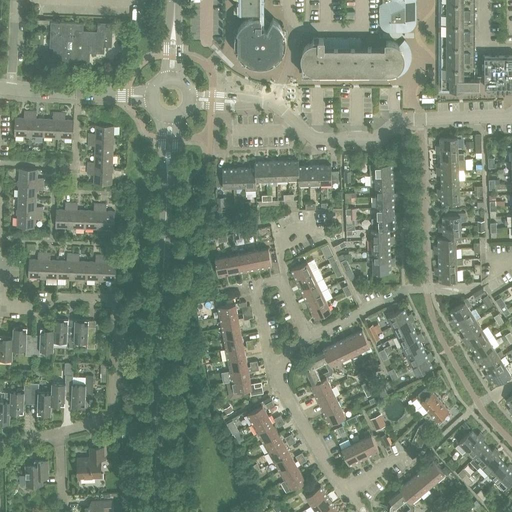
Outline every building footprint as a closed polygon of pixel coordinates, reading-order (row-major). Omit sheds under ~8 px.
[(234,40),(234,41),(235,43),(235,46),(236,47),(236,48),(237,51),(238,53),(239,55),(241,57),(242,58),(243,59),(245,60),(246,61),(247,62),(249,63),(251,64),(252,64),(255,65),(256,65),(259,65),(260,65),(263,65),(266,65),(268,64),(270,64),(271,63),(273,62),(278,58),(280,56),(281,55),(281,58),(282,54),(283,51),(282,51),(285,41),(286,41),(286,38),(286,37),(286,34),(285,33),(283,26),(282,25),(282,24),(283,22),(282,22),(281,25),(281,24),(279,22),(278,21),(277,20),(275,19),(275,18),(274,17),(273,17),(269,23),(262,19),(262,14),(261,14),(261,9),(264,9),(263,0),(237,0),(238,9),(242,9),(247,18),(245,19),(244,20),(242,22),(241,23),(239,25),(238,27),(235,33),(235,34),(235,37),(234,39),(234,40)] [(413,23),(413,21),(413,0),(397,0),(382,6),(382,21),(382,22),(383,23),(383,24),(384,25),(385,26),(386,27),(387,28),(388,28),(389,29),(390,29),(405,29),(407,28),(409,28),(411,26),(412,25),(413,23)] [(475,77),(475,66),(474,0),(441,0),(442,77),(475,77)] [(74,65),(85,66),(89,66),(90,51),(104,52),(105,45),(112,45),(113,23),(98,22),(97,30),(84,29),(84,22),(52,20),(52,19),(44,19),(44,23),(50,23),(49,46),(57,47),(57,53),(53,53),(52,61),(60,61),(60,65),(74,65)] [(302,62),(302,73),(313,73),(313,70),(325,70),(325,73),(369,73),(369,77),(387,77),(389,77),(391,77),(393,77),(395,76),(397,75),(399,75),(402,73),(405,70),(407,67),(409,63),(410,59),(411,54),(410,50),(409,46),(407,42),(404,40),(399,45),(398,43),(396,42),(395,42),(394,41),(393,41),(391,41),(390,40),(386,40),(386,46),(360,46),(360,40),(360,37),(324,37),(313,37),(313,41),(311,41),(309,43),(307,44),(305,46),(303,49),(302,52),(302,54),(302,57),(303,59),(304,62),(302,62)] [(475,77),(480,77),(484,77),(484,86),(486,86),(486,87),(487,88),(488,88),(511,87),(511,55),(484,55),(484,74),(480,74),(480,66),(475,66),(475,77)] [(480,77),(475,77),(442,77),(442,89),(480,88),(480,77)] [(24,110),(23,116),(15,116),(14,134),(29,135),(30,110),(24,110)] [(30,110),(29,135),(43,135),(44,117),(36,117),(36,110),(30,110)] [(44,117),(43,135),(58,136),(59,111),(53,111),(52,118),(44,117)] [(59,111),(58,136),(72,137),(73,119),(65,118),(65,112),(59,111)] [(88,132),(88,138),(113,139),(114,124),(96,124),(96,132),(88,132)] [(435,144),(436,148),(458,147),(457,136),(440,137),(440,144),(435,144)] [(113,139),(88,138),(88,144),(95,145),(95,153),(112,154),(113,139)] [(458,147),(436,148),(436,152),(440,152),(440,159),(464,158),(464,152),(458,153),(458,147)] [(87,161),(87,167),(112,168),(112,154),(95,153),(94,161),(87,161)] [(436,166),(436,170),(459,169),(466,169),(466,158),(464,158),(440,159),(440,166),(436,166)] [(276,160),(266,161),(266,178),(277,178),(276,160)] [(287,160),(276,160),(277,178),(288,178),(287,160)] [(298,160),(287,160),(288,178),(298,177),(299,177),(298,165),(298,160)] [(254,161),(255,166),(255,179),(256,179),(266,178),(266,161),(254,161)] [(374,163),(375,174),(397,173),(397,169),(393,170),(392,162),(374,163)] [(320,164),(309,165),(310,182),(320,182),(320,164)] [(331,164),(320,164),(320,182),(331,182),(331,164)] [(298,165),(299,177),(298,177),(298,183),(310,182),(309,165),(298,165)] [(255,166),(244,167),(245,185),(246,185),(246,190),(256,189),(256,179),(255,179),(255,166)] [(19,167),(19,182),(44,183),(44,177),(37,176),(37,168),(19,167)] [(112,168),(87,167),(87,173),(94,174),(93,182),(111,183),(112,168)] [(234,185),(233,167),(222,167),(223,185),(234,185)] [(244,167),(233,167),(234,185),(245,185),(244,167)] [(459,169),(436,170),(436,174),(441,173),(441,180),(459,180),(459,169)] [(397,173),(375,174),(370,174),(371,185),(375,185),(393,184),(393,177),(397,177),(397,173)] [(437,187),(437,191),(459,191),(459,180),(441,180),(441,187),(437,187)] [(19,182),(18,196),(36,197),(36,189),(44,190),(44,183),(19,182)] [(375,185),(376,196),(398,195),(398,191),(393,191),(393,184),(375,185)] [(459,191),(437,191),(437,195),(441,195),(442,202),(446,202),(459,202),(460,202),(459,191)] [(398,195),(376,196),(376,206),(394,206),(394,199),(398,199),(398,195)] [(18,196),(17,211),(43,212),(43,206),(36,205),(36,197),(18,196)] [(65,201),(65,208),(56,208),(56,226),(70,226),(71,201),(65,201)] [(71,201),(70,226),(84,227),(85,209),(78,209),(78,202),(71,201)] [(85,209),(84,227),(99,227),(100,202),(94,202),(93,210),(85,209)] [(100,202),(99,227),(113,228),(114,210),(107,210),(107,203),(100,202)] [(394,206),(376,206),(376,217),(398,216),(398,213),(394,213),(394,206)] [(43,212),(17,211),(17,225),(35,226),(35,218),(43,218),(43,212)] [(438,222),(438,226),(460,226),(460,220),(466,220),(466,212),(457,212),(457,215),(446,215),(442,215),(442,222),(438,222)] [(376,217),(377,228),(389,228),(395,228),(394,221),(399,220),(398,216),(376,217)] [(460,226),(438,226),(438,230),(443,230),(443,237),(456,237),(461,237),(460,226)] [(371,228),(372,239),(394,238),(394,234),(389,235),(389,228),(377,228),(371,228)] [(434,244),(434,248),(456,247),(456,237),(443,237),(438,237),(438,244),(434,244)] [(394,238),(372,239),(372,250),(390,249),(390,242),(394,242),(394,238)] [(268,247),(257,249),(261,267),(272,264),(268,247)] [(456,247),(434,248),(434,252),(438,252),(438,259),(456,258),(456,247)] [(257,249),(247,251),(250,269),(261,267),(257,249)] [(390,249),(372,250),(373,261),(395,260),(394,256),(390,256),(390,249)] [(38,251),(38,259),(29,258),(28,276),(43,277),(44,251),(38,251)] [(44,251),(43,277),(57,277),(58,260),(51,259),(51,252),(44,251)] [(247,251),(236,253),(240,271),(250,269),(247,251)] [(58,260),(57,277),(72,278),(73,252),(67,252),(66,260),(58,260)] [(73,252),(72,278),(86,278),(87,261),(79,260),(80,253),(73,252)] [(87,261),(86,278),(100,279),(101,254),(95,253),(95,261),(87,261)] [(236,253),(226,255),(229,273),(240,271),(236,253)] [(101,254),(100,279),(115,279),(116,262),(108,261),(108,254),(101,254)] [(341,254),(338,255),(341,260),(343,265),(348,262),(346,258),(344,259),(341,254)] [(229,273),(226,255),(215,257),(218,275),(229,273)] [(434,266),(435,270),(457,269),(456,263),(463,263),(462,258),(456,258),(438,259),(439,266),(434,266)] [(319,281),(325,279),(319,259),(313,261),(319,281)] [(291,268),(296,278),(312,270),(307,260),(291,268)] [(395,260),(373,261),(373,272),(391,271),(390,264),(395,264),(395,260)] [(348,262),(343,265),(350,279),(355,277),(348,262)] [(457,269),(435,270),(435,274),(439,273),(439,281),(457,280),(457,269)] [(312,270),(296,278),(301,288),(317,280),(312,270)] [(317,280),(301,288),(305,298),(321,290),(317,280)] [(473,293),(476,299),(487,292),(483,286),(473,293)] [(327,290),(330,301),(336,299),(333,288),(327,290)] [(321,290),(305,298),(310,307),(326,300),(321,290)] [(482,297),(482,298),(480,298),(483,303),(490,298),(487,294),(482,297)] [(450,319),(452,322),(471,310),(468,305),(471,303),(467,296),(463,299),(464,301),(450,310),(454,316),(450,319)] [(326,300),(310,307),(315,317),(331,310),(326,300)] [(218,305),(220,316),(237,313),(235,302),(218,305)] [(388,315),(393,325),(413,315),(411,312),(407,314),(404,307),(395,312),(388,315)] [(471,310),(452,322),(454,325),(458,323),(461,329),(476,319),(471,310)] [(237,313),(220,316),(222,327),(239,324),(237,313)] [(413,315),(393,325),(397,335),(414,327),(410,321),(414,319),(413,315)] [(55,317),(54,328),(54,340),(67,340),(67,346),(74,347),(74,341),(75,325),(74,325),(75,319),(68,319),(68,318),(55,317)] [(74,341),(87,341),(87,347),(94,347),(95,326),(88,325),(89,319),(75,318),(75,319),(74,325),(75,325),(74,341)] [(476,319),(461,329),(465,335),(461,337),(463,340),(482,328),(476,319)] [(239,324),(222,327),(224,337),(241,334),(239,324)] [(367,326),(369,331),(371,335),(377,333),(373,324),(367,326)] [(13,326),(13,336),(13,348),(26,349),(25,354),(32,355),(33,334),(27,334),(27,326),(13,326)] [(33,334),(32,355),(40,355),(40,349),(53,350),(54,340),(54,328),(40,327),(40,334),(33,334)] [(414,327),(397,335),(402,345),(422,335),(420,331),(417,333),(414,327)] [(482,328),(463,340),(466,344),(469,341),(473,347),(488,338),(482,328)] [(362,329),(352,334),(360,350),(370,345),(362,329)] [(241,334),(224,337),(226,348),(243,345),(241,334)] [(352,334),(342,338),(350,355),(360,350),(352,334)] [(0,335),(0,357),(12,358),(13,348),(13,336),(0,335)] [(422,335),(402,345),(407,354),(423,346),(420,340),(424,338),(422,335)] [(342,338),(333,343),(340,359),(350,355),(342,338)] [(488,338),(473,347),(476,353),(473,355),(475,358),(494,347),(488,338)] [(323,348),(324,350),(329,361),(325,363),(328,370),(332,371),(333,369),(331,364),(340,359),(333,343),(323,348)] [(243,345),(226,348),(228,359),(245,356),(243,345)] [(423,346),(407,354),(412,364),(431,354),(430,351),(426,353),(423,346)] [(494,347),(475,358),(477,362),(481,360),(484,365),(499,356),(500,356),(504,354),(501,349),(497,352),(494,347)] [(307,361),(307,362),(314,365),(324,360),(325,363),(329,361),(324,350),(310,357),(311,359),(307,361)] [(431,354),(412,364),(417,374),(424,370),(433,366),(429,360),(433,358),(431,354)] [(245,356),(228,359),(230,369),(247,366),(245,356)] [(499,356),(484,365),(488,371),(484,373),(486,377),(505,365),(500,356),(499,356)] [(314,365),(307,362),(306,364),(308,368),(306,369),(312,382),(324,377),(321,373),(321,374),(319,375),(314,365)] [(505,365),(486,377),(489,380),(492,378),(496,384),(511,375),(505,365)] [(247,366),(230,369),(232,380),(249,377),(247,366)] [(324,377),(312,382),(310,384),(315,394),(331,386),(326,376),(332,373),(332,371),(328,370),(321,373),(324,377)] [(52,381),(51,414),(51,404),(65,405),(65,394),(72,395),(72,394),(73,382),(73,374),(65,373),(65,382),(52,381)] [(72,394),(72,395),(71,405),(85,405),(86,395),(92,395),(93,374),(86,374),(85,383),(73,382),(72,394)] [(249,377),(232,380),(234,391),(251,388),(249,377)] [(31,382),(30,403),(37,403),(37,413),(51,414),(52,381),(52,391),(39,391),(39,382),(31,382)] [(11,389),(10,412),(24,413),(24,403),(30,403),(31,382),(24,382),(24,388),(17,388),(17,390),(11,389)] [(381,397),(388,394),(382,383),(376,386),(381,397)] [(331,386),(315,394),(320,403),(336,396),(331,386)] [(425,414),(428,411),(441,400),(433,391),(430,393),(425,388),(412,399),(425,414)] [(0,421),(9,422),(10,412),(11,389),(10,400),(0,399),(0,421)] [(336,396),(320,403),(324,413),(340,405),(336,396)] [(441,400),(428,411),(432,415),(418,426),(411,441),(421,446),(426,435),(425,434),(430,429),(428,427),(437,420),(439,423),(445,417),(443,414),(449,410),(441,400)] [(227,413),(233,410),(230,405),(224,408),(227,413)] [(247,413),(252,423),(268,414),(262,405),(247,413)] [(340,405),(324,413),(329,423),(345,415),(340,405)] [(268,414),(252,423),(258,432),(273,424),(268,414)] [(370,417),(375,428),(382,424),(377,414),(370,417)] [(467,432),(471,428),(467,423),(462,428),(467,432)] [(273,424),(258,432),(263,442),(278,433),(273,424)] [(459,441),(460,442),(456,446),(462,453),(466,449),(482,434),(480,431),(477,434),(472,429),(459,441)] [(245,440),(239,431),(234,434),(240,443),(245,440)] [(284,436),(287,441),(293,437),(291,432),(284,436)] [(278,433),(263,442),(269,451),(284,442),(278,433)] [(371,434),(361,438),(369,455),(379,450),(371,434)] [(379,436),(384,447),(390,445),(385,434),(379,436)] [(466,449),(474,457),(487,445),(482,440),(485,437),(482,434),(466,449)] [(361,438),(351,443),(359,459),(369,455),(361,438)] [(284,442),(269,451),(274,460),(289,452),(284,442)] [(359,459),(351,443),(341,448),(349,464),(359,459)] [(474,457),(470,460),(478,468),(481,465),(497,450),(495,447),(492,450),(487,445),(474,457)] [(96,477),(103,477),(103,473),(101,473),(100,458),(103,458),(103,446),(90,446),(91,458),(77,458),(78,476),(96,475),(96,477)] [(413,449),(409,453),(409,454),(412,457),(417,454),(413,449)] [(497,450),(481,465),(489,473),(502,460),(497,455),(500,452),(497,450)] [(289,452),(274,460),(279,470),(295,461),(289,452)] [(42,472),(47,472),(47,459),(34,460),(34,464),(26,465),(26,484),(42,484),(42,472)] [(433,459),(424,466),(436,480),(444,473),(441,469),(433,459)] [(502,460),(489,473),(496,480),(511,465),(511,464),(510,462),(506,465),(502,460)] [(295,461),(279,470),(285,479),(300,470),(295,461)] [(257,462),(251,465),(251,466),(254,472),(255,472),(260,469),(260,468),(257,462)] [(441,469),(444,473),(446,475),(451,471),(446,465),(441,469)] [(511,465),(496,480),(504,489),(511,480),(511,471),(511,470),(511,465)] [(424,466),(416,473),(427,487),(436,480),(424,466)] [(300,470),(285,479),(290,488),(306,480),(300,470)] [(416,473),(408,480),(419,494),(427,487),(416,473)] [(399,487),(401,489),(409,499),(405,502),(410,507),(414,508),(415,505),(411,501),(419,494),(408,480),(399,487)] [(306,495),(312,504),(327,494),(320,485),(306,495)] [(388,511),(404,511),(403,511),(400,511),(395,506),(404,499),(405,501),(405,502),(409,499),(401,489),(389,499),(391,501),(387,504),(387,507),(390,510),(388,511)] [(327,494),(312,504),(317,511),(319,511),(333,503),(327,494)] [(103,511),(104,510),(111,510),(111,500),(92,500),(92,506),(85,506),(85,511),(103,511)] [(333,503),(319,511),(338,511),(339,511),(333,503)]
